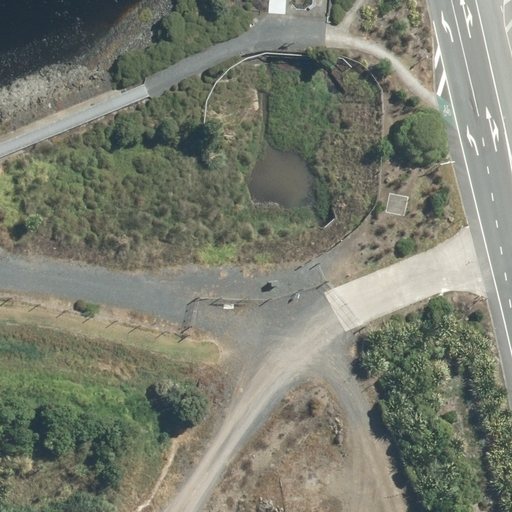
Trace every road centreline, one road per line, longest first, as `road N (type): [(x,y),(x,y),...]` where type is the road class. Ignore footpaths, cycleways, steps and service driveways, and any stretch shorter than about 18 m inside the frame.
road 1 (track): [(511,256),(339,309),(213,465),(186,511)]
road 2 (track): [(314,335),(0,276)]
road 3 (track): [(314,335),(398,511)]
road 4 (unclassified): [(479,29),(511,178)]
